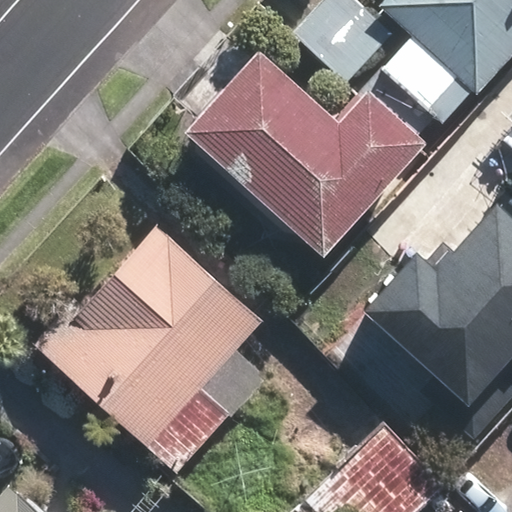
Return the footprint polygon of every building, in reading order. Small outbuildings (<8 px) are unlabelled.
[(362,0),(322,0),(294,32),(351,81),(374,55),(444,117),(511,39),(511,0),(386,0),(376,12),(362,0)] [(343,113),(275,44),(197,121),(325,251),(436,142),(376,81),(343,113)] [(511,203),(454,265),(431,243),(374,303),(474,398),(511,358),(511,203)] [(240,345),(268,316),(160,216),(40,345),(178,473),(271,374),(240,345)] [(390,418),(303,496),(310,504),(300,511),(422,511),(451,486),(390,418)] [(0,511),(60,511),(24,477),(0,501),(0,511)]
